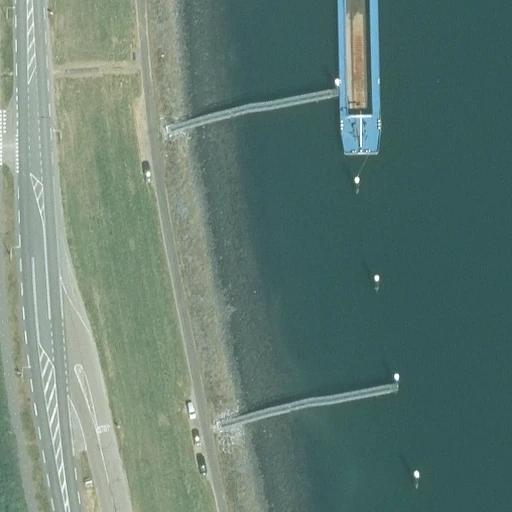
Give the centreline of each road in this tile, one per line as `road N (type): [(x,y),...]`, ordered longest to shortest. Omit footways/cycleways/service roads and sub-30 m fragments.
road 1 (unclassified): [(112,511),(85,380),(63,333),(46,326)]
road 2 (tertiary): [(72,511),(46,326)]
road 3 (tertiary): [(46,326),(32,140)]
road 4 (tertiary): [(32,140),(27,0)]
